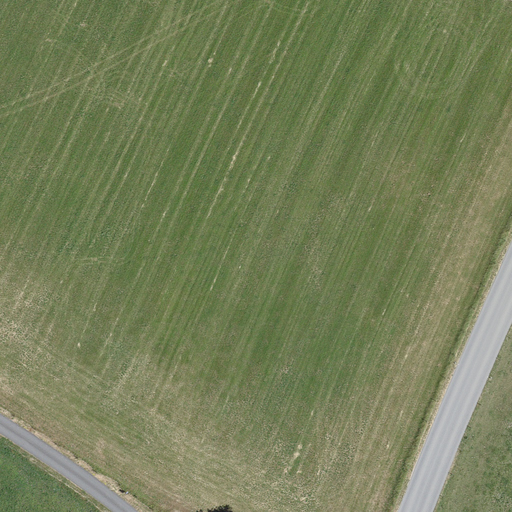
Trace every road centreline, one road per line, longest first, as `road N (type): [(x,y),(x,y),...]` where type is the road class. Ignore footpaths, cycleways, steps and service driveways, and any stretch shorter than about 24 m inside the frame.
road 1 (tertiary): [(511,292),(422,511)]
road 2 (unclassified): [(122,511),(0,429)]
